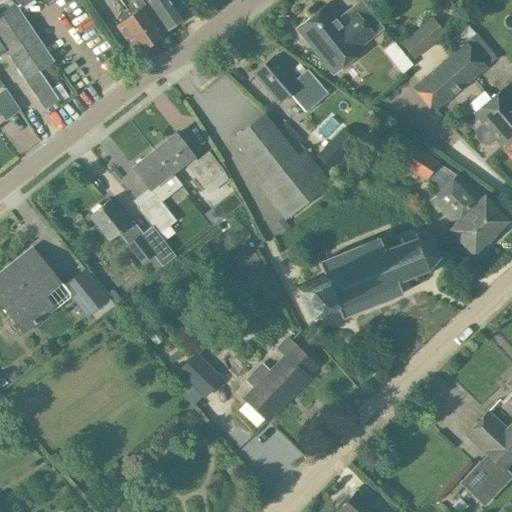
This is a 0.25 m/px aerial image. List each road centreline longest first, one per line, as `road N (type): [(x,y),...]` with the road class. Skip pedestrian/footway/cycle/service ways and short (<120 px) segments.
road 1 (residential): [(276,511),(511,280)]
road 2 (residential): [(0,197),(243,0)]
